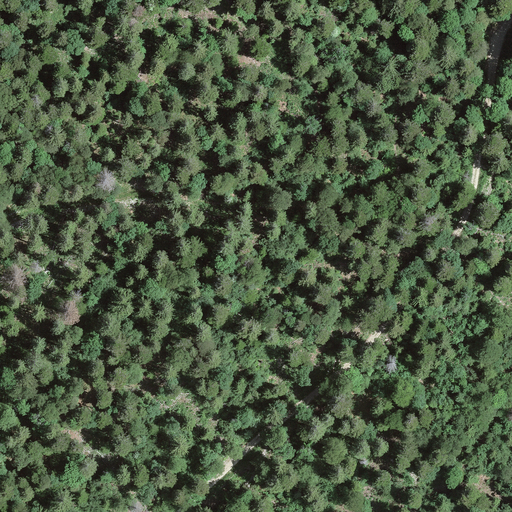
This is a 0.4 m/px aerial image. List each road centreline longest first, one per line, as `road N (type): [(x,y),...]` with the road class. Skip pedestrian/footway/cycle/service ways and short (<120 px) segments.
road 1 (track): [(183,511),(414,306),(465,241),(483,194),(497,63),(511,9)]
road 2 (track): [(497,63),(419,164),(352,195),(290,210),(122,195),(0,219)]
road 3 (track): [(381,0),(400,109),(390,229),(345,336),(278,425)]
